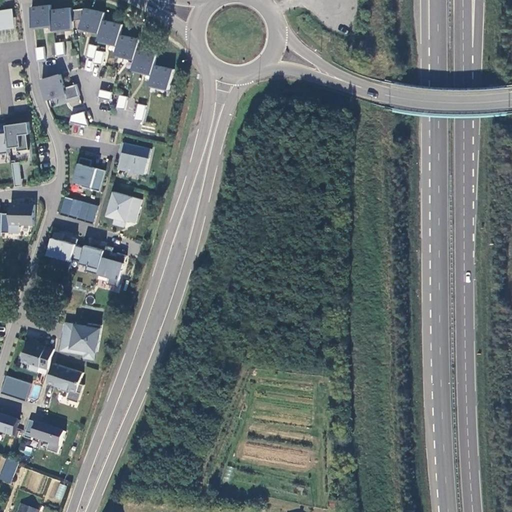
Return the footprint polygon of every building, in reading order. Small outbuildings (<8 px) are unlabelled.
[(52,5),(32,7),(34,30),(54,28),(53,11),(52,5)] [(105,11),(86,7),(81,31),(100,35),(103,21),(105,11)] [(0,28),(19,26),(16,8),(0,9),(0,28)] [(74,30),(72,9),(53,11),(54,28),(55,32),(74,30)] [(122,39),(125,26),(103,21),(100,35),(98,43),(120,48),(122,39)] [(138,52),(140,43),(122,39),(120,48),(118,57),(136,61),(138,52)] [(63,42),(54,43),(56,55),(65,54),(63,42)] [(94,58),(96,45),(88,44),(85,57),(94,58)] [(35,48),(36,60),(45,59),(44,47),(35,48)] [(101,63),(103,51),(95,50),(93,62),(101,63)] [(156,65),(158,57),(138,52),(136,61),(134,73),(153,77),(156,65)] [(153,77),(151,88),(171,92),(176,70),(156,65),(153,77)] [(60,75),(42,81),(48,101),(67,95),(60,75)] [(111,99),(112,92),(99,89),(98,97),(111,99)] [(117,108),(126,109),(127,96),(118,95),(117,108)] [(134,119),(144,121),(147,105),(137,104),(134,119)] [(69,113),(70,124),(86,123),(85,112),(69,113)] [(7,125),(8,132),(11,147),(18,146),(19,151),(30,149),(28,134),(31,133),(30,121),(7,125)] [(0,133),(0,153),(11,152),(11,147),(8,132),(0,133)] [(153,148),(124,142),(122,152),(126,152),(123,167),(148,172),(153,148)] [(93,159),(82,156),(75,180),(83,183),(82,185),(101,190),(107,169),(98,167),(98,169),(91,167),(93,159)] [(137,221),(143,197),(116,190),(110,213),(117,215),(116,222),(126,224),(128,219),(137,221)] [(88,221),(92,205),(67,197),(62,213),(88,221)] [(36,224),(37,203),(13,203),(12,213),(4,212),(4,231),(22,232),(22,223),(36,224)] [(77,245),(78,243),(64,239),(66,233),(56,231),(50,254),(73,260),(74,258),(77,245)] [(100,272),(107,249),(91,245),(90,248),(77,245),(74,258),(83,260),(82,262),(89,264),(88,270),(100,273),(100,272)] [(115,246),(108,245),(107,249),(100,272),(111,275),(109,282),(120,285),(128,254),(119,251),(118,254),(113,252),(115,246)] [(87,325),(66,321),(64,334),(66,334),(64,349),(86,352),(85,356),(95,358),(97,350),(101,324),(88,322),(87,325)] [(30,338),(23,360),(32,363),(30,368),(39,370),(40,365),(48,368),(55,348),(38,343),(39,340),(30,338)] [(55,362),(48,381),(58,384),(60,388),(64,386),(71,388),(68,397),(79,401),(85,384),(80,382),(84,371),(55,362)] [(5,375),(0,391),(26,400),(32,384),(5,375)] [(0,413),(0,430),(16,435),(21,420),(0,413)] [(31,419),(27,431),(26,437),(33,439),(34,437),(51,442),(49,449),(59,453),(66,431),(31,419)] [(6,458),(0,474),(0,479),(11,484),(19,462),(6,458)] [(27,471),(22,489),(62,500),(68,482),(27,471)]
